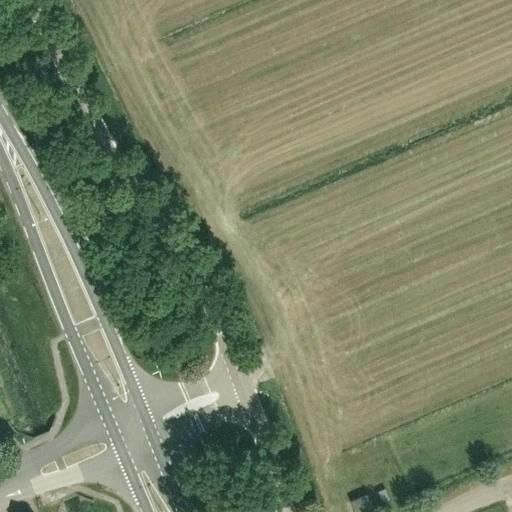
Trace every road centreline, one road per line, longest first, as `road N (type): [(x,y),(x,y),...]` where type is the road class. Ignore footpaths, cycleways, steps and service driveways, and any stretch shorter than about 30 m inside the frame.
road 1 (unclassified): [(238,371),(205,296),(85,103),(37,0)]
road 2 (primary): [(141,408),(66,233),(0,119)]
road 3 (primary): [(0,155),(110,422)]
road 4 (unclassified): [(0,490),(125,458)]
road 5 (unclassified): [(110,422),(0,485)]
